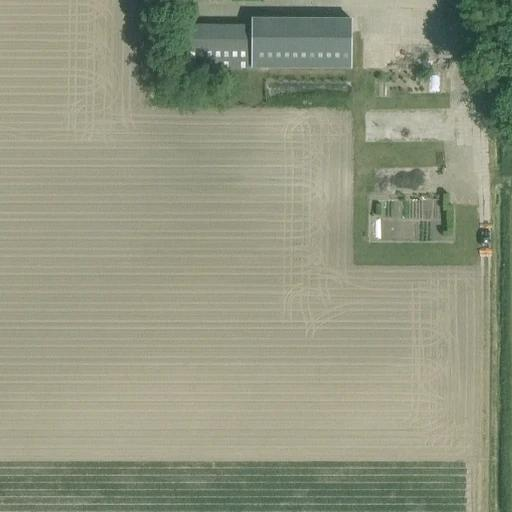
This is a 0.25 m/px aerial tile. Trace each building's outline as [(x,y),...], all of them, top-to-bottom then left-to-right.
[(186,67),(251,68),(350,70),(350,40),(312,39),(312,27),(186,26),(186,67)] [(361,33),(361,48),(375,49),(375,52),(392,53),(393,34),(361,33)] [(430,37),(396,38),(397,72),(431,71),(430,37)] [(272,124),(272,141),(387,142),(387,112),(262,111),(262,124),(272,124)] [(316,190),(316,168),(256,168),(256,189),(316,190)]
